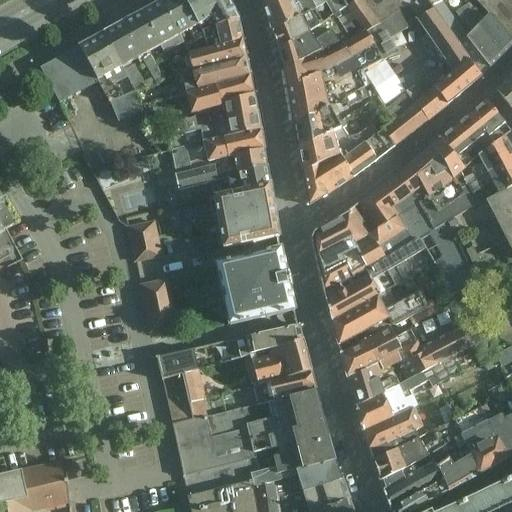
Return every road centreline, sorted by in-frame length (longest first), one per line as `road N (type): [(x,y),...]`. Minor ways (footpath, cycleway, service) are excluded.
road 1 (residential): [(296,233),(374,511)]
road 2 (residential): [(296,233),(486,88)]
road 3 (residential): [(248,0),(296,233)]
